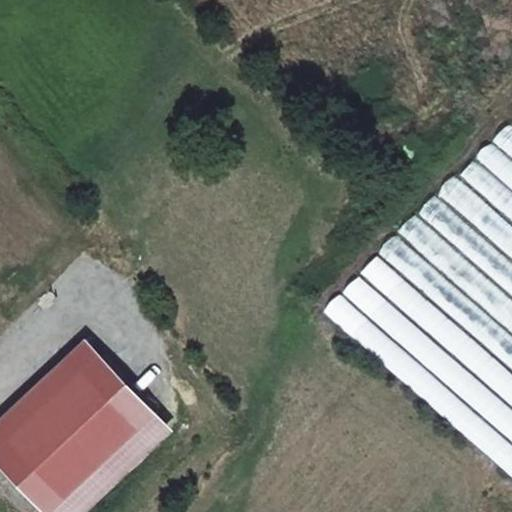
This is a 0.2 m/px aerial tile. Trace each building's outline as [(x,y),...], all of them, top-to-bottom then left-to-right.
[(492,141),(511,159),(511,124),(509,122),(492,141)] [(476,159),(511,190),(511,161),(490,143),(476,159)] [(461,176),(511,221),(511,193),(475,160),(461,176)] [(439,195),(511,258),(511,228),(454,177),(439,195)] [(419,214),(511,295),(511,264),(435,197),(419,214)] [(398,232),(511,332),(511,299),(415,213),(398,232)] [(380,253),(511,369),(511,339),(395,236),(380,253)] [(362,273),(511,404),(511,374),(377,256),(362,273)] [(343,291),(511,440),(511,411),(357,275),(343,291)] [(511,444),(340,293),(323,312),(511,478),(511,444)] [(0,456),(50,510),(68,494),(13,434),(86,366),(141,426),(160,409),(91,335),(0,419),(0,456)] [(13,434),(68,494),(141,426),(86,366),(13,434)]
